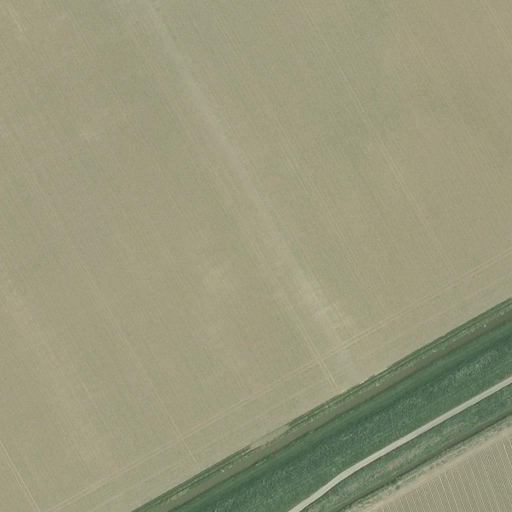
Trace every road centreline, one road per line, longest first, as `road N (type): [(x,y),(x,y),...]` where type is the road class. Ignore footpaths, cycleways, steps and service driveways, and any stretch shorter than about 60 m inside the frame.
road 1 (track): [(511,333),(191,511)]
road 2 (unclassified): [(295,511),(348,472),(511,378)]
